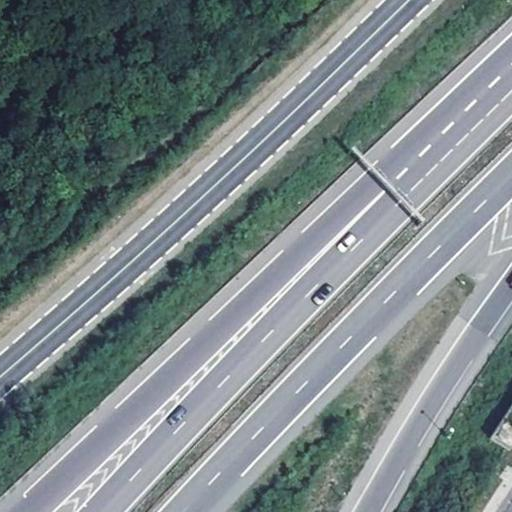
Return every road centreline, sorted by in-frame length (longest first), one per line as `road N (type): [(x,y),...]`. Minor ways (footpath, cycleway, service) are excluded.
road 1 (motorway): [(491,109),(358,200),(36,511)]
road 2 (secondary): [(0,377),(407,0)]
road 3 (motorway): [(491,109),(312,289),(111,511)]
road 4 (motorway): [(182,511),(511,174)]
road 5 (motorway): [(365,511),(511,283)]
